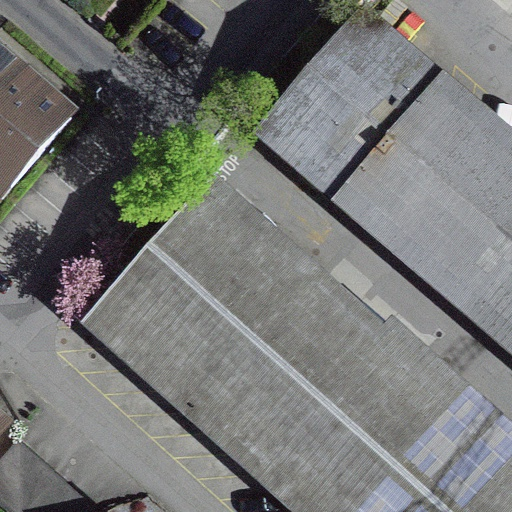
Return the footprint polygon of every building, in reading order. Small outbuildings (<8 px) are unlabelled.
[(511,153),(355,23),(248,150),(511,370),(511,153)] [(0,180),(11,190),(72,120),(0,57),(0,180)] [(377,343),(211,192),(82,333),(277,511),(511,511),(511,435),(392,326),(377,343)] [(0,503),(38,460),(17,442),(0,461),(0,503)] [(0,503),(0,505),(7,511),(26,511),(57,478),(38,460),(0,503)] [(96,511),(57,478),(26,511),(96,511)]
